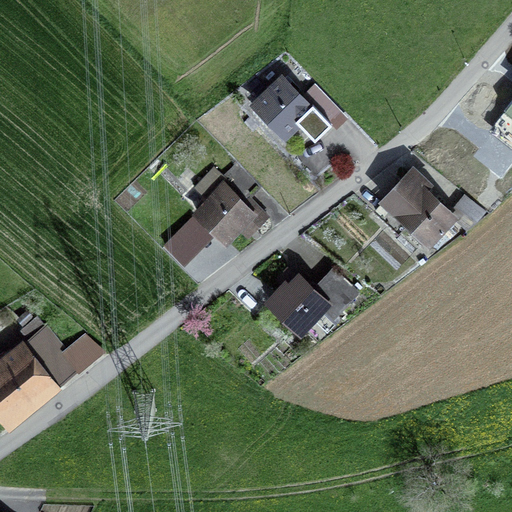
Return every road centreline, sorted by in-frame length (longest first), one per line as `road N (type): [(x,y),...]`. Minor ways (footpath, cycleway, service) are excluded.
road 1 (residential): [(0,454),(419,130),(511,22)]
road 2 (track): [(0,492),(239,495),(325,484),(480,446)]
